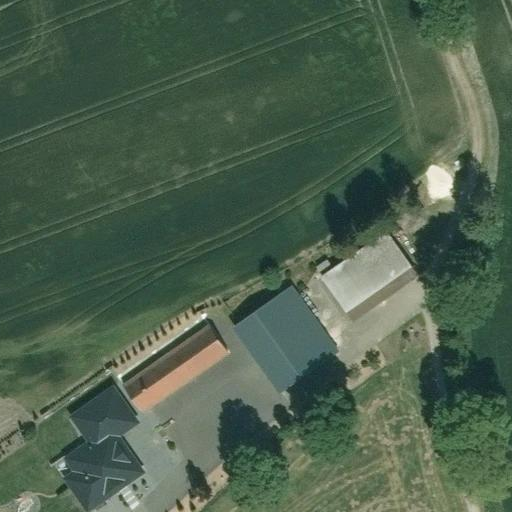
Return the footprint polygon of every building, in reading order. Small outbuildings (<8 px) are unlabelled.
[(511,18),(498,26),(511,51),(511,18)] [(328,275),(360,318),(422,273),(390,229),(328,275)] [(298,291),(238,331),(280,394),(340,354),(298,291)] [(131,388),(148,414),(238,354),(221,329),(131,388)] [(66,460),(87,485),(54,511),(111,511),(152,479),(120,440),(144,421),(116,386),(75,420),(92,440),(66,460)]
